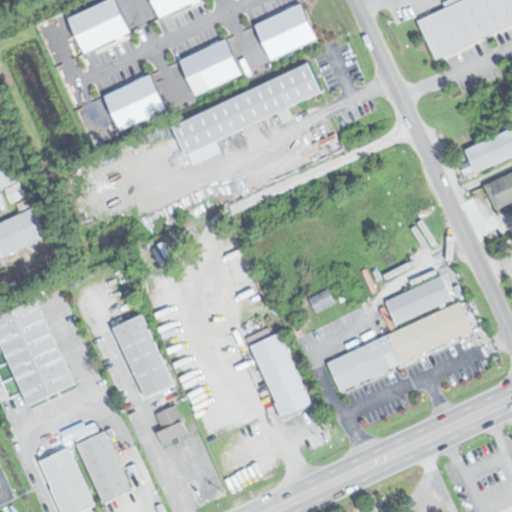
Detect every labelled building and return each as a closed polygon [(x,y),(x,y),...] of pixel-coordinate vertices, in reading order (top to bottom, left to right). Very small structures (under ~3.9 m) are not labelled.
[(439,59),(511,22),(511,0),(462,0),(420,21),(439,59)] [(175,126),(196,169),(224,155),(217,140),(322,89),(309,62),(175,126)] [(511,130),(468,147),(476,171),(511,157),(511,130)] [(0,155),(0,191),(6,189),(12,204),(28,197),(9,152),(0,155)] [(511,202),(511,173),(488,185),(499,209),(511,202)] [(0,222),(0,254),(1,257),(47,238),(35,208),(0,222)] [(392,322),(450,299),(440,274),(382,297),(392,322)] [(335,303),(328,290),(310,300),(318,313),(335,303)] [(29,297),(0,310),(0,355),(22,403),(68,382),(29,297)] [(470,332),(457,302),(322,359),(335,389),(470,332)] [(116,327),(146,398),(175,386),(145,314),(116,327)] [(244,346),(280,417),(308,403),(272,332),(244,346)] [(164,431),(161,432),(164,442),(187,435),(179,407),(159,414),(164,431)] [(98,501),(126,487),(99,429),(71,442),(98,501)] [(32,462),(57,511),(72,511),(89,503),(60,447),(32,462)]
